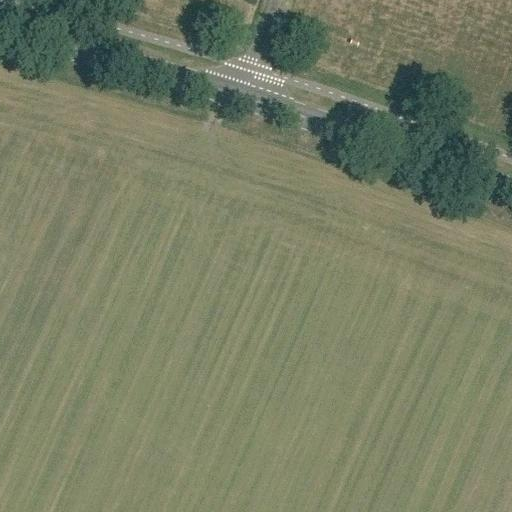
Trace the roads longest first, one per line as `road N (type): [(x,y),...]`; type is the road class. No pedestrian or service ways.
road 1 (secondary): [(243,97),(511,191)]
road 2 (secondary): [(0,30),(243,97)]
